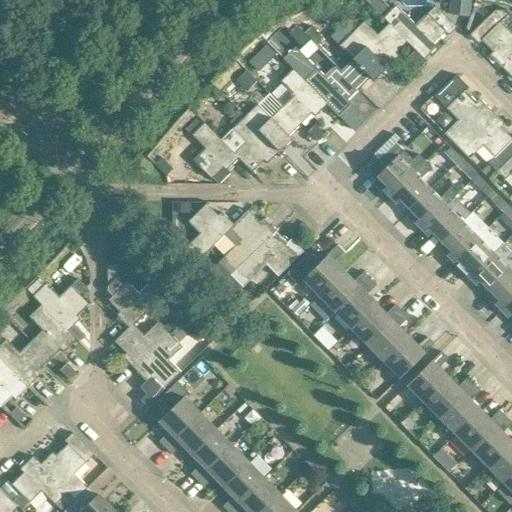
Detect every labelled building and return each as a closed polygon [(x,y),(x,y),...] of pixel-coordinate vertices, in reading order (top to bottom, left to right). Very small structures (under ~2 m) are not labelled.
[(471,0),(449,0),(448,13),(470,15),(471,0)] [(382,18),(388,24),(406,42),(406,43),(415,51),(423,60),(436,47),(433,44),(445,32),(448,36),(456,27),(435,6),(415,26),(395,6),(382,18)] [(489,55),(501,68),(511,57),(511,33),(511,34),(499,23),(507,15),(503,11),(495,10),(469,35),(478,44),(481,40),(493,52),(489,55)] [(364,21),(351,34),(386,69),(398,57),(395,53),(406,43),(406,42),(388,24),(377,35),(364,21)] [(304,33),(313,42),(320,36),(311,26),(304,33)] [(304,51),(313,42),(304,33),(295,41),(304,51)] [(373,81),(386,69),(351,34),(339,46),(352,60),(341,71),(359,89),(370,78),(373,81)] [(291,51),(283,59),(304,80),(303,81),(327,105),(326,105),(337,117),(351,104),(347,100),(359,89),(341,71),(336,66),(324,77),(316,69),(298,51),(291,51)] [(416,67),(423,60),(415,51),(407,58),(416,67)] [(511,57),(501,68),(511,78),(511,57)] [(314,117),(326,105),(327,105),(303,81),(304,80),(283,59),(282,60),(292,69),(280,82),(293,96),(282,107),(300,125),(311,114),(314,117)] [(256,80),(245,70),(235,80),(246,90),(256,80)] [(444,134),(456,147),(492,112),(479,99),(476,103),(465,91),(468,88),(456,76),(435,97),(458,121),(444,134)] [(359,129),(370,117),(355,103),(344,115),(359,129)] [(257,105),(244,117),(279,152),(292,140),(288,136),(300,125),(282,107),(270,118),(257,105)] [(211,119),(211,113),(207,108),(199,116),(206,124),(211,119)] [(504,124),(492,112),(456,147),(469,159),(482,146),(494,158),(487,164),(495,173),(502,166),(511,155),(511,139),(500,128),(504,124)] [(244,117),(221,140),(234,154),(238,159),(251,173),(263,161),(267,164),(279,152),(244,117)] [(210,179),(212,178),(219,184),(230,173),(227,170),(238,159),(234,154),(221,140),(204,123),(201,126),(196,120),(185,130),(204,150),(193,161),(210,179)] [(315,126),(308,133),(316,142),(324,134),(315,126)] [(382,191),(389,198),(425,162),(418,155),(412,160),(403,151),(402,152),(395,143),(399,139),(394,135),(373,155),(378,160),(377,160),(379,162),(385,168),(376,177),(386,187),(382,191)] [(455,164),(460,159),(450,148),(445,153),(455,164)] [(511,155),(502,166),(495,173),(503,181),(511,173),(511,174),(511,195),(508,199),(511,203),(511,155)] [(460,159),(455,164),(466,175),(471,169),(460,159)] [(425,162),(389,198),(395,204),(399,201),(408,210),(430,189),(421,180),(432,169),(425,162)] [(477,186),(487,196),(492,191),(482,180),(477,186)] [(414,223),(421,230),(446,205),(453,198),(456,194),(450,188),(439,199),(430,189),(408,210),(418,219),(414,223)] [(492,191),(487,196),(498,207),(503,202),(492,191)] [(431,233),(440,242),(462,221),(453,213),(460,206),(453,198),(446,205),(421,230),(427,237),(431,233)] [(188,204),(176,204),(176,213),(188,213),(188,204)] [(186,247),(199,260),(224,236),(230,229),(234,225),(233,225),(221,213),(218,216),(206,204),(188,222),(200,234),(186,247)] [(511,221),(511,210),(508,207),(503,212),(511,221)] [(218,263),(230,276),(240,266),(275,231),(263,219),(259,222),(248,210),(233,225),(234,225),(230,229),(224,236),(235,247),(218,263)] [(446,256),(453,262),(487,229),(471,213),(462,221),(440,242),(450,252),(446,256)] [(453,262),(469,279),(503,245),(487,229),(453,262)] [(230,276),(222,284),(232,294),(234,296),(240,289),(242,288),(266,265),(277,277),(303,252),(291,239),(287,243),(275,231),(240,266),(230,276)] [(511,267),(511,253),(503,245),(469,279),(475,286),(479,282),(488,291),(511,267)] [(319,263),(308,253),(286,274),(298,286),(303,281),(318,296),(343,272),(333,262),(343,252),(337,246),(327,255),(327,256),(319,263)] [(494,304),(501,311),(511,299),(511,267),(488,291),(498,301),(494,304)] [(353,282),(343,272),(318,296),(334,313),(369,278),(363,272),(353,282)] [(126,282),(123,285),(116,278),(108,287),(115,294),(108,300),(120,312),(116,316),(128,328),(132,325),(133,325),(147,312),(165,294),(152,281),(138,294),(126,282)] [(376,285),(369,278),(334,313),(350,329),(375,304),(366,295),(376,285)] [(32,297),(41,305),(67,332),(68,331),(80,319),(76,316),(88,304),(80,295),(87,288),(78,279),(71,286),(59,298),(45,284),(32,297)] [(511,299),(501,311),(507,318),(511,314),(511,299)] [(385,314),(375,304),(350,329),(366,346),(401,311),(395,305),(385,314)] [(76,340),(68,331),(67,332),(41,305),(29,317),(42,331),(31,342),(48,360),(60,349),(63,353),(76,340)] [(408,318),(401,311),(366,346),(382,362),(408,337),(398,327),(408,318)] [(122,357),(134,370),(170,335),(147,312),(133,325),(132,325),(128,328),(114,342),(126,354),(122,357)] [(187,318),(173,332),(181,341),(195,327),(187,318)] [(170,335),(134,370),(146,382),(140,388),(146,394),(140,400),(146,406),(180,373),(169,361),(182,348),(178,343),(170,335)] [(417,347),(408,337),(382,362),(399,379),(424,354),(433,344),(427,337),(417,347)] [(0,358),(28,387),(40,375),(37,372),(48,360),(31,342),(19,353),(6,340),(1,344),(0,343),(0,358)] [(406,386),(422,402),(447,378),(438,368),(448,359),(441,352),(432,361),(431,361),(406,386)] [(0,358),(0,407),(12,396),(15,400),(28,387),(0,358)] [(75,373),(67,364),(60,371),(68,380),(75,373)] [(457,387),(447,378),(422,402),(438,419),(473,384),(467,378),(457,387)] [(189,393),(177,382),(155,403),(166,414),(158,422),(168,432),(158,442),(164,448),(199,413),(184,398),(189,393)] [(480,391),(473,384),(438,419),(454,435),(480,410),(470,401),(480,391)] [(9,415),(17,423),(25,416),(17,407),(9,415)] [(489,420),(480,410),(454,435),(471,451),(506,417),(499,410),(489,420)] [(181,445),(190,455),(215,430),(199,413),(164,448),(171,455),(181,445)] [(511,423),(506,417),(471,451),(487,468),(511,443),(502,433),(511,423)] [(232,446),(215,430),(190,455),(200,465),(190,474),(196,481),(232,446)] [(52,453),(40,464),(40,465),(67,493),(66,493),(74,501),(87,488),(74,474),(94,454),(72,433),(64,441),(67,445),(56,456),(52,453)] [(511,443),(487,468),(503,484),(511,475),(511,443)] [(213,478),(222,487),(248,462),(232,446),(196,481),(203,487),(213,478)] [(439,462),(450,472),(458,464),(448,453),(439,462)] [(40,465),(40,464),(33,457),(20,470),(23,473),(11,485),(21,495),(29,503),(41,491),(55,505),(55,504),(66,493),(67,493),(40,465)] [(229,511),(264,479),(248,462),(222,487),(232,497),(222,507),(227,511),(229,511)] [(511,475),(503,484),(511,493),(511,475)] [(243,511),(245,510),(246,511),(262,511),(280,495),(264,479),(229,511),(243,511)] [(113,511),(114,511),(98,495),(96,496),(88,487),(87,488),(74,501),(63,511),(62,511),(113,511)] [(13,502),(0,490),(0,511),(12,511),(17,507),(13,502)] [(29,503),(21,495),(13,502),(17,507),(21,511),(29,503)] [(296,511),(280,495),(262,511),(296,511)]
